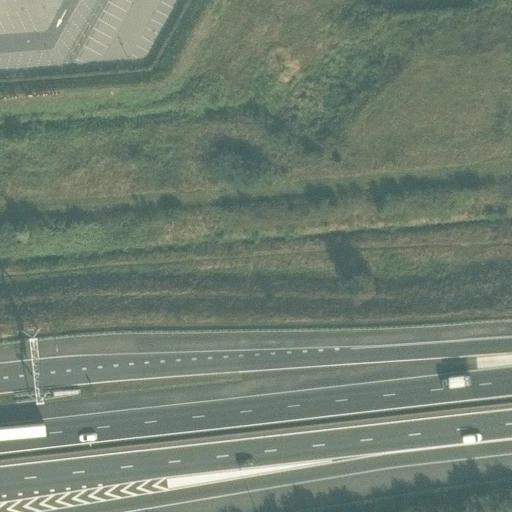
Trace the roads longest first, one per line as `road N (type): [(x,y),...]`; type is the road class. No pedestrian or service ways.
road 1 (motorway): [(511,375),(0,434)]
road 2 (motorway): [(0,484),(511,425)]
road 3 (track): [(0,218),(511,172)]
road 4 (motorway): [(511,353),(0,385)]
road 5 (motorway): [(82,511),(511,447)]
